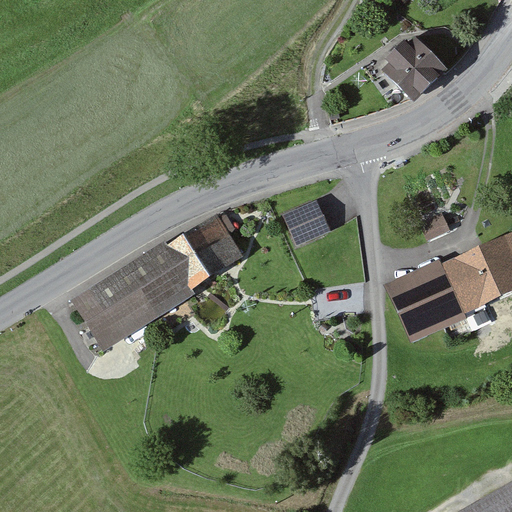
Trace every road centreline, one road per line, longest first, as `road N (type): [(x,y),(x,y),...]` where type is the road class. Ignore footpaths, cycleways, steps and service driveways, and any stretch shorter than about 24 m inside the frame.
road 1 (tertiary): [(0,315),(173,210),(357,148)]
road 2 (residential): [(357,148),(381,365),(368,434),(338,511)]
road 3 (tertiary): [(357,148),(455,102),(511,39)]
road 4 (track): [(353,0),(316,69),(331,156)]
road 5 (track): [(467,233),(490,155),(491,118),(479,81)]
